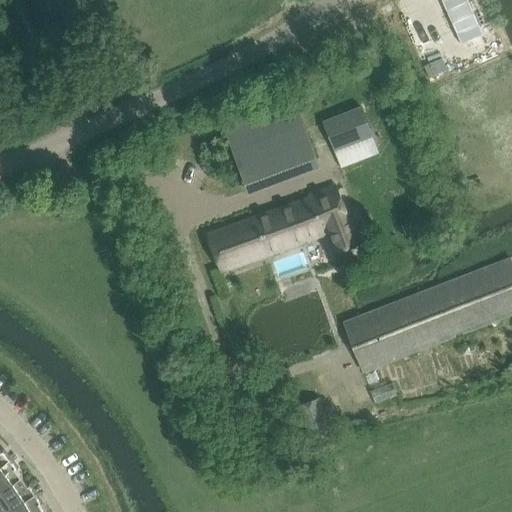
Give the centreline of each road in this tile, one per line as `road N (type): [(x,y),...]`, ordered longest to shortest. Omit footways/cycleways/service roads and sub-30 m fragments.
road 1 (unclassified): [(0,162),(80,131),(341,0)]
road 2 (residential): [(77,511),(47,462),(0,410)]
